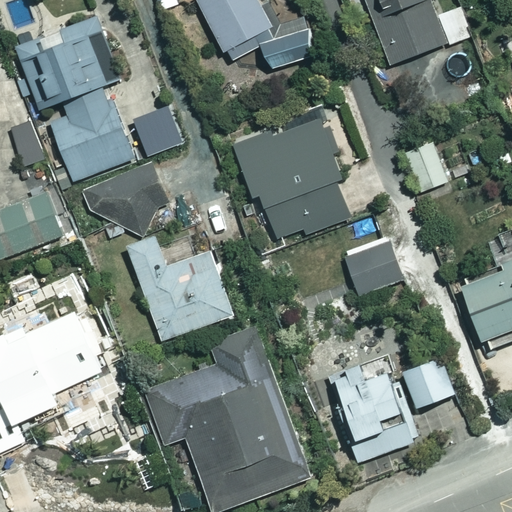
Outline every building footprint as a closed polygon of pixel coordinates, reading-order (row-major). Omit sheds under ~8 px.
[(262,0),(259,2),(258,0),(196,0),(221,47),(225,46),(231,56),(258,42),(269,63),(311,52),(302,13),(279,20),(268,0),(262,0)] [(364,0),(387,61),(470,30),(460,3),(435,12),(430,0),(364,0)] [(119,74),(95,11),(13,42),(38,108),(42,106),(70,178),(133,154),(105,80),(119,74)] [(322,124),(318,114),(270,132),(268,126),(231,140),(250,191),(257,189),(274,234),(301,224),(303,232),(350,215),(335,175),(341,173),(331,149),(337,146),(328,122),(322,124)] [(448,179),(433,137),(408,146),(424,188),(448,179)] [(168,199),(151,156),(80,185),(89,207),(142,233),(157,203),(168,199)] [(0,254),(61,233),(45,189),(0,204),(0,254)] [(164,261),(152,230),(142,233),(125,239),(160,336),(232,311),(209,245),(164,261)] [(402,275),(389,236),(345,251),(358,290),(402,275)] [(511,251),(499,256),(501,263),(458,279),(479,334),(511,321),(511,251)] [(0,411),(100,367),(73,307),(25,329),(21,320),(0,329),(0,333),(1,337),(0,337),(0,411)] [(219,511),(314,477),(257,324),(213,340),(222,362),(150,389),(171,444),(191,436),(219,511)] [(417,432),(386,348),(328,370),(340,401),(335,403),(347,435),(350,434),(359,458),(413,438),(411,434),(417,432)] [(452,386),(439,350),(400,365),(414,401),(452,386)] [(173,481),(160,448),(136,457),(150,491),(173,481)]
